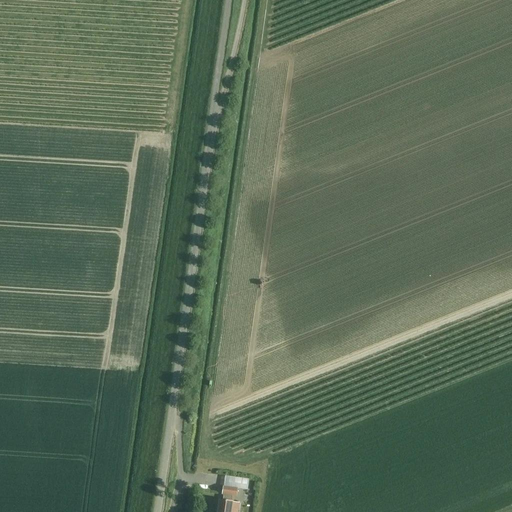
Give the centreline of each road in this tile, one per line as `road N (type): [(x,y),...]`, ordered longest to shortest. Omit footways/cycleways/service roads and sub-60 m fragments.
road 1 (tertiary): [(160,511),(210,141)]
road 2 (tertiary): [(229,0),(210,141)]
